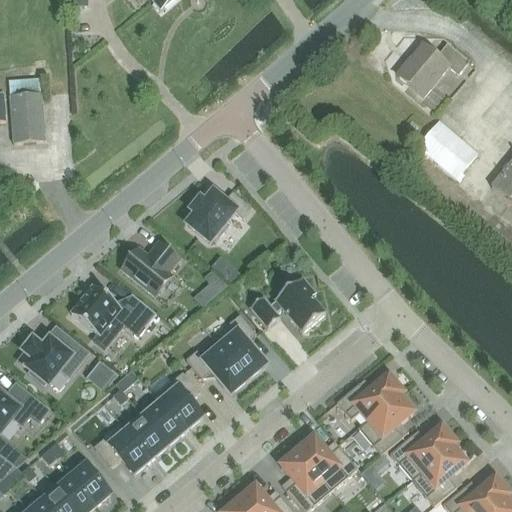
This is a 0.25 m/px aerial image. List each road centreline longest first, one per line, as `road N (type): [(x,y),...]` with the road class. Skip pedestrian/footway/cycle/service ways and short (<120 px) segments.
road 1 (residential): [(0,305),(230,113)]
road 2 (residential): [(403,323),(177,511)]
road 3 (residential): [(403,323),(230,113)]
road 4 (residential): [(511,434),(403,323)]
road 5 (unclassified): [(253,93),(358,0)]
